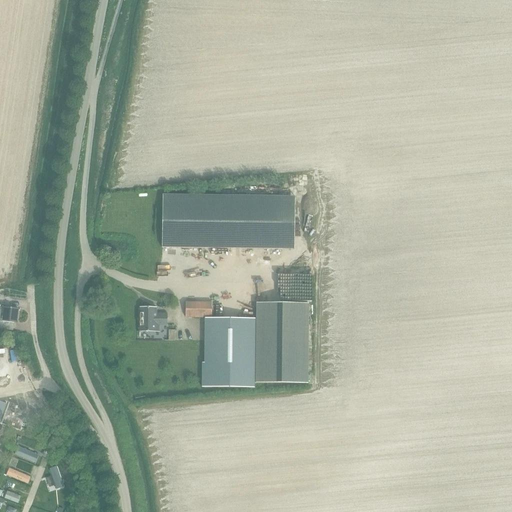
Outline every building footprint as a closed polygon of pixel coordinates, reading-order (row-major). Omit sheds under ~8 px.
[(294,249),(295,197),(283,197),(163,195),(162,248),(282,249),(294,249)] [(210,303),(184,303),(184,318),(210,318),(210,303)] [(257,319),(257,343),(308,344),(308,304),(256,303),(256,319),(257,319)] [(0,329),(13,331),(14,323),(16,323),(18,309),(4,307),(0,306),(0,329)] [(140,331),(156,332),(158,332),(158,326),(166,326),(166,314),(156,314),(156,308),(140,308),(140,331)] [(256,319),(205,318),(204,388),(254,388),(254,383),(257,383),(257,343),(257,319),(256,319)] [(308,344),(257,343),(257,383),(308,384),(308,344)] [(0,455),(2,456),(12,428),(0,423),(0,455)] [(13,496),(28,499),(30,490),(15,487),(13,496)] [(54,487),(51,495),(69,501),(72,494),(54,487)]
